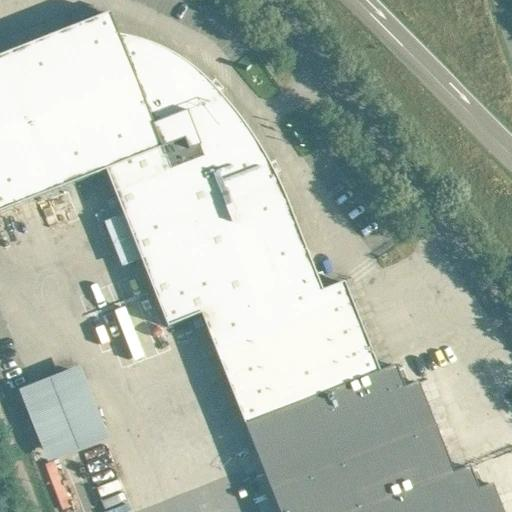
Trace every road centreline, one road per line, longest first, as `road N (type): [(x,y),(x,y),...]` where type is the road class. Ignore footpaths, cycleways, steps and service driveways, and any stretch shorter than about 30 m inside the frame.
road 1 (unknown): [(0,291),(35,348),(179,435),(231,444),(356,406),(442,353)]
road 2 (unknown): [(108,0),(159,14),(209,43),(274,103),(442,353)]
road 3 (unclassified): [(257,0),(291,30),(511,321)]
road 4 (motorway): [(363,0),(511,146)]
